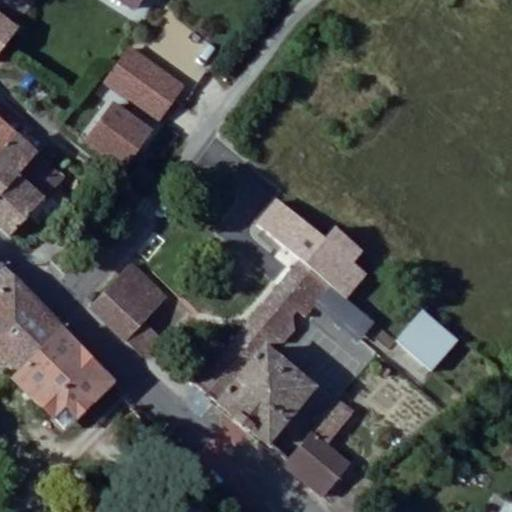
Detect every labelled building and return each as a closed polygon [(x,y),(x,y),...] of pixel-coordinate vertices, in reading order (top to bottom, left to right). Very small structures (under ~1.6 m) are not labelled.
[(0,0),(0,53),(1,52),(17,33),(11,28),(0,18),(0,5),(4,0),(0,0)] [(32,2),(29,0),(4,0),(0,5),(0,18),(11,28),(32,2)] [(139,0),(118,0),(134,10),(139,0)] [(111,105),(149,134),(164,115),(126,85),(111,105)] [(98,122),(111,105),(100,96),(87,114),(98,122)] [(123,168),(149,134),(111,105),(98,122),(85,139),(123,168)] [(0,157),(18,139),(0,123),(0,157)] [(0,157),(0,192),(9,183),(20,172),(37,154),(18,139),(0,157)] [(66,179),(37,154),(20,172),(43,201),(66,179)] [(20,172),(9,183),(32,211),(43,201),(20,172)] [(9,183),(0,192),(0,217),(14,230),(32,211),(9,183)] [(66,259),(72,267),(79,260),(73,251),(66,259)] [(271,440),(296,460),(311,440),(338,407),(313,389),(267,353),(269,348),(289,350),(299,337),(293,322),(299,314),(309,322),(320,310),(308,299),(322,282),(300,262),(199,386),(271,440)] [(163,291),(130,264),(97,309),(129,335),(143,320),(163,291)] [(0,359),(22,377),(62,333),(0,270),(0,269),(0,359)] [(341,298),(322,282),(308,299),(320,310),(327,314),(341,298)] [(430,374),(457,341),(421,310),(393,343),(430,374)] [(160,333),(143,320),(129,335),(145,347),(160,333)] [(67,433),(112,385),(62,333),(22,377),(16,386),(67,433)] [(0,395),(4,399),(16,386),(22,377),(0,359),(0,395)] [(338,407),(311,440),(296,460),(290,469),(326,498),(348,470),(327,453),(368,403),(351,391),(338,407)]
